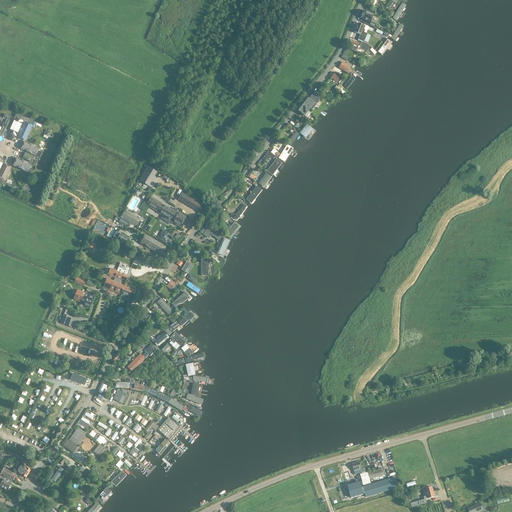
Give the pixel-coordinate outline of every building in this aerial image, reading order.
[(401,5),(392,18),(396,21),(405,7),(401,5)] [(373,15),(363,10),(360,18),(363,19),(362,22),(374,27),(376,23),(371,21),(373,15)] [(365,26),(364,25),(358,23),(354,32),(360,35),(358,39),(363,42),(367,34),(364,32),(365,30),(364,29),(365,26)] [(400,24),(391,38),(394,40),(403,26),(400,24)] [(390,42),(387,39),(377,51),(381,54),(390,42)] [(356,51),(357,49),(359,50),(360,48),(367,51),(369,46),(368,45),(361,42),(361,43),(359,46),(358,46),(359,43),(357,43),(351,40),(349,45),(352,47),(351,49),(352,50),(355,52),(356,51)] [(342,62),(339,68),(346,72),(349,66),(342,62)] [(337,82),(340,78),(334,74),(331,78),(337,82)] [(355,79),(352,76),(346,83),(349,86),(355,79)] [(346,94),(338,88),(336,90),(344,96),(346,94)] [(308,98),(298,111),(302,115),(304,116),(307,118),(309,115),(309,113),(308,112),(314,103),(314,104),(320,97),(316,94),(316,93),(314,92),(308,99),(308,98)] [(14,118),(8,132),(16,136),(22,121),(14,118)] [(0,130),(0,133),(4,135),(10,122),(5,119),(0,130)] [(26,140),(32,126),(24,122),(17,136),(26,140)] [(306,125),(300,133),(305,137),(312,129),(306,125)] [(296,132),(287,142),(291,145),(299,134),(296,132)] [(26,141),(22,149),(36,156),(40,147),(26,141)] [(287,145),(278,158),(284,162),(293,148),(287,145)] [(274,149),(271,153),(277,158),(280,154),(274,149)] [(271,153),(268,151),(266,153),(262,159),(265,161),(267,158),(268,159),(270,156),(275,160),(277,158),(271,153)] [(35,157),(24,152),(22,157),(27,159),(26,161),(29,162),(30,160),(33,162),(35,157)] [(17,159),(13,167),(28,174),(32,165),(17,159)] [(278,164),(274,161),(267,170),(271,173),(278,164)] [(0,172),(0,178),(5,181),(11,167),(4,163),(0,172)] [(148,167),(140,181),(148,186),(156,172),(148,167)] [(271,177),(266,173),(259,183),(262,185),(264,184),(266,182),(267,183),(271,177)] [(261,190),(256,186),(246,200),(251,203),(261,190)] [(132,195),(138,198),(142,192),(135,189),(132,195)] [(182,192),(178,199),(199,212),(204,204),(182,192)] [(146,205),(157,212),(162,204),(151,197),(146,205)] [(234,218),(237,220),(245,209),(244,208),(246,206),(244,204),(234,218)] [(172,222),(180,227),(186,217),(178,213),(164,205),(159,213),(173,222),(172,222)] [(139,220),(124,211),(121,217),(136,226),(139,220)] [(226,215),(225,216),(226,219),(224,221),(226,223),(228,221),(232,224),(233,222),(226,215)] [(134,226),(128,222),(125,227),(131,231),(134,226)] [(234,222),(225,234),(230,239),(240,227),(234,222)] [(127,245),(130,239),(120,234),(117,239),(114,237),(113,239),(113,240),(121,245),(123,243),(124,243),(126,244),(127,245)] [(145,235),(141,243),(161,255),(165,247),(145,235)] [(229,241),(224,239),(217,254),(223,256),(229,241)] [(91,252),(95,244),(91,242),(87,249),(91,252)] [(140,265),(142,260),(143,260),(134,256),(132,261),(140,265)] [(186,270),(189,264),(186,262),(181,270),(186,273),(188,271),(186,270)] [(111,269),(109,275),(126,281),(128,276),(128,275),(130,270),(124,267),(125,266),(120,264),(117,271),(111,269)] [(116,278),(114,281),(107,279),(104,288),(120,294),(124,285),(121,284),(122,281),(116,278)] [(174,292),(178,287),(177,286),(172,281),(167,287),(174,292)] [(200,291),(189,282),(186,286),(198,294),(200,291)] [(124,285),(120,294),(133,299),(135,290),(125,286),(126,286),(124,285)] [(77,290),(73,298),(81,301),(82,299),(82,298),(83,298),(84,296),(85,293),(77,290)] [(82,299),(81,301),(83,303),(85,303),(84,306),(87,307),(90,308),(90,307),(91,306),(92,305),(93,301),(95,297),(92,296),(87,294),(85,293),(84,296),(83,298),(82,298),(82,299)] [(188,295),(185,293),(172,304),(175,307),(178,304),(182,303),(188,299),(187,298),(187,296),(188,295)] [(161,299),(157,303),(169,315),(173,311),(161,299)] [(190,312),(179,322),(183,325),(187,321),(188,322),(194,317),(190,312)] [(67,326),(70,319),(63,316),(60,323),(67,326)] [(175,321),(165,331),(169,335),(179,325),(175,321)] [(141,333),(135,327),(132,330),(138,336),(141,333)] [(157,339),(153,342),(157,346),(168,337),(164,332),(160,336),(159,335),(156,338),(157,339)] [(186,342),(175,333),(170,338),(181,348),(186,342)] [(145,352),(143,355),(145,358),(148,355),(149,356),(156,349),(151,344),(144,351),(145,352)] [(186,345),(181,349),(188,357),(193,353),(186,345)] [(202,353),(185,359),(186,363),(203,357),(202,353)] [(140,354),(128,367),(132,372),(145,359),(140,354)] [(192,363),(186,365),(189,376),(195,375),(192,363)] [(87,379),(73,374),(70,380),(79,383),(84,385),(87,379)] [(159,393),(146,387),(144,391),(157,396),(159,393)] [(122,391),(121,392),(121,391),(116,401),(122,404),(123,402),(127,404),(130,398),(135,401),(137,396),(138,394),(135,393),(134,395),(132,394),(132,395),(128,393),(122,391)] [(170,399),(159,393),(157,397),(168,402),(170,399)] [(203,400),(188,394),(186,399),(201,405),(203,400)] [(184,407),(171,399),(168,403),(181,411),(184,407)] [(196,410),(189,406),(187,409),(199,416),(201,412),(199,411),(200,410),(197,408),(196,410)] [(158,430),(165,436),(170,440),(181,428),(169,417),(158,430)] [(78,425),(87,429),(89,425),(80,421),(78,425)] [(98,424),(107,430),(109,427),(99,421),(98,424)] [(158,427),(151,422),(144,430),(147,432),(151,427),(155,431),(158,427)] [(77,445),(86,433),(78,428),(69,440),(68,439),(67,440),(63,445),(69,450),(74,443),(77,445)] [(96,440),(101,444),(105,438),(100,435),(96,440)] [(165,440),(155,451),(160,455),(169,444),(165,440)] [(99,444),(94,451),(101,457),(106,450),(102,446),(99,444)] [(111,452),(115,455),(120,448),(117,446),(111,452)] [(126,459),(124,462),(130,467),(132,465),(126,459)] [(120,460),(116,465),(119,469),(124,463),(120,460)] [(359,469),(362,469),(360,462),(352,464),(355,473),(360,472),(359,469)] [(18,471),(17,473),(26,478),(31,471),(21,465),(21,466),(18,465),(16,470),(18,471)] [(4,468),(0,474),(0,475),(2,476),(12,482),(16,474),(4,468)] [(60,468),(51,479),(55,483),(64,470),(60,468)] [(81,468),(79,470),(77,474),(80,477),(85,471),(81,468)] [(368,471),(368,472),(361,474),(364,485),(371,483),(370,479),(379,477),(379,478),(382,477),(382,478),(385,477),(384,475),(385,475),(383,469),(371,472),(371,470),(368,471)] [(127,475),(122,470),(112,481),(117,486),(127,475)] [(342,475),(334,477),(337,487),(341,486),(342,490),(346,489),(342,475)] [(0,486),(7,491),(11,483),(12,482),(2,476),(1,478),(3,479),(0,485),(0,486)] [(366,497),(399,487),(396,478),(363,487),(366,497)] [(364,495),(360,482),(354,484),(348,485),(351,498),(364,495)] [(426,489),(428,496),(424,497),(425,500),(411,503),(410,502),(409,500),(407,493),(403,494),(405,501),(409,504),(411,504),(412,507),(427,503),(426,499),(429,498),(438,496),(436,491),(433,492),(432,487),(426,489)] [(106,488),(96,499),(101,503),(111,492),(106,488)] [(96,502),(87,511),(95,511),(100,506),(96,502)] [(479,511),(484,510),(480,503),(468,508),(469,511),(479,511)]
